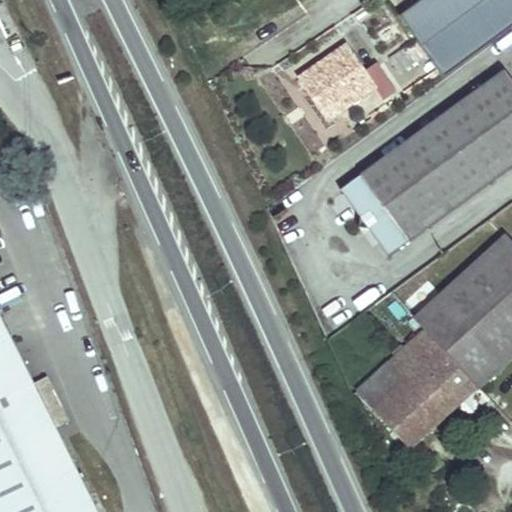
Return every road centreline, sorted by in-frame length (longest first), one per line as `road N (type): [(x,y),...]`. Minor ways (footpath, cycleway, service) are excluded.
road 1 (primary): [(353,511),(114,0)]
road 2 (primary): [(58,0),(286,511)]
road 3 (residential): [(187,511),(62,171),(0,108)]
